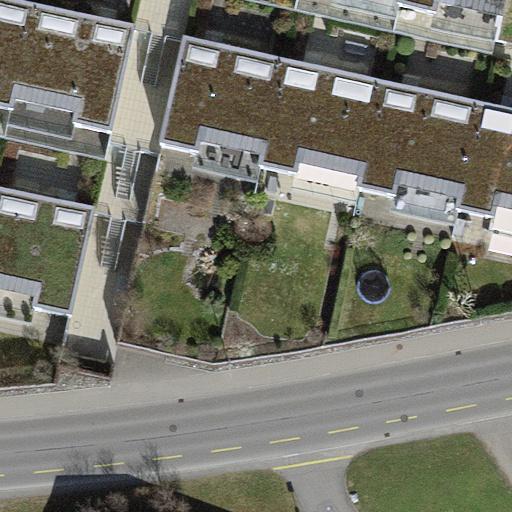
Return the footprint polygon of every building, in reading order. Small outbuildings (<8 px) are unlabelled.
[(266,0),(313,10),(315,0),(266,0)] [(416,0),(315,0),(313,10),(408,31),(416,0)] [(508,0),(416,0),(408,31),(496,52),(508,0)] [(0,123),(18,127),(39,33),(0,24),(0,123)] [(133,54),(39,33),(18,127),(112,148),(133,54)] [(282,86),(182,65),(162,160),(264,181),(282,86)] [(386,108),(282,86),(264,181),(365,202),(386,108)] [(481,127),(386,108),(365,202),(467,223),(481,127)] [(511,133),(481,127),(467,223),(511,232),(511,133)] [(90,231),(6,212),(0,246),(0,315),(68,330),(90,231)]
